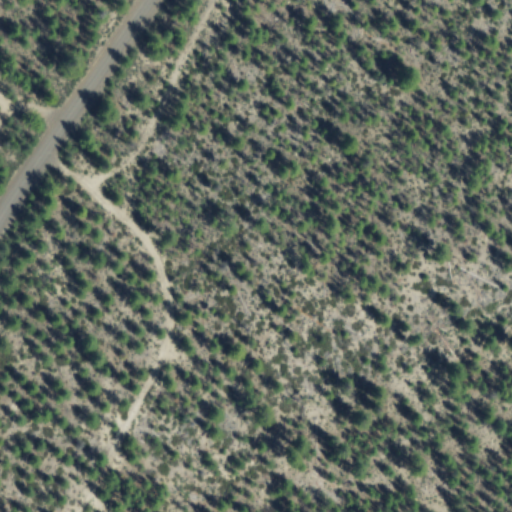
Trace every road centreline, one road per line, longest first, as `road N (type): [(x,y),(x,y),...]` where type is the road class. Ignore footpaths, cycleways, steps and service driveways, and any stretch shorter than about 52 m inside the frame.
road 1 (track): [(0,97),(169,265),(171,357),(82,511)]
road 2 (residential): [(0,228),(153,0)]
